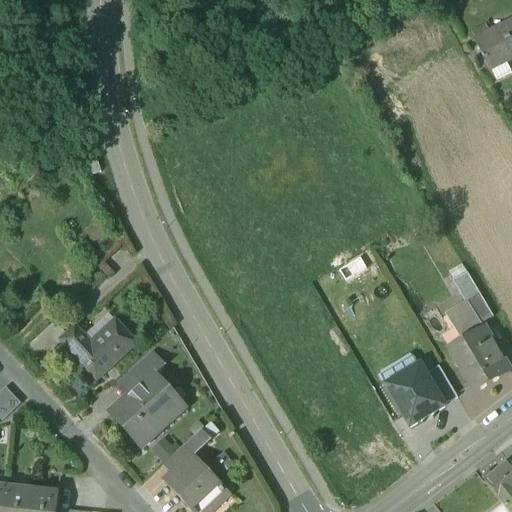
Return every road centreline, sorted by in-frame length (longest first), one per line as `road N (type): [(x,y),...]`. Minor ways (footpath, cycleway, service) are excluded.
road 1 (residential): [(305,511),(187,313),(137,206),(113,133),(101,0)]
road 2 (residential): [(144,511),(0,350)]
road 3 (residential): [(511,418),(390,511)]
